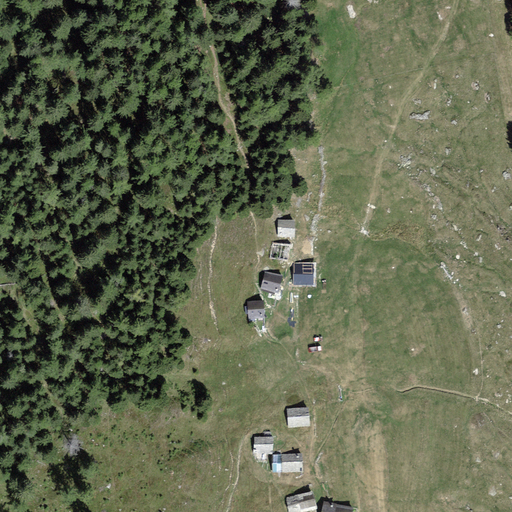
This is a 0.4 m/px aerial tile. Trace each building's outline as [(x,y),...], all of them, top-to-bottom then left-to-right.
[(293,222),(279,221),(278,236),(292,237),(293,222)] [(311,268),(295,268),(295,283),(311,283),(311,268)] [(279,278),(265,274),(261,287),(275,291),(279,278)] [(262,303),(248,303),(248,317),(263,317),(262,303)] [(306,410),(288,410),(288,426),(306,426),(306,410)] [(272,439),(254,439),(254,453),(271,453),(272,439)] [(301,455),(274,456),(274,472),(301,471),(301,455)] [(311,494),(288,499),(290,511),(297,511),(314,508),(311,494)] [(349,511),(350,509),(325,503),(323,511),(349,511)]
